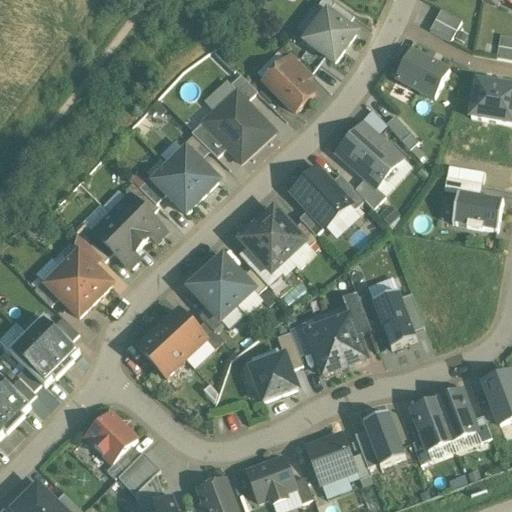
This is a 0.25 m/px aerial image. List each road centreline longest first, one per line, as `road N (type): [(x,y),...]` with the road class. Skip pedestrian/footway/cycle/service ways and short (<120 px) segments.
road 1 (residential): [(402,0),(354,102),(129,310),(104,381)]
road 2 (residential): [(104,381),(184,447),(208,456),(237,453),(343,402),(482,359),(511,315)]
road 3 (residential): [(104,381),(0,488)]
